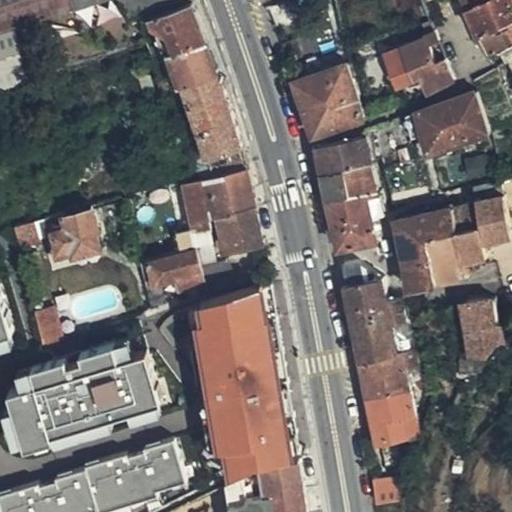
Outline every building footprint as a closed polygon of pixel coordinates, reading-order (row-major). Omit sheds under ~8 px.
[(132,0),(0,0),(0,79),(19,75),(19,73),(26,62),(16,15),(59,0),(128,0),(130,1),(132,0)] [(168,40),(206,26),(197,0),(161,0),(151,3),(164,42),(168,40)] [(511,1),(511,0),(478,0),(485,15),(511,1)] [(511,1),(485,15),(494,36),(510,28),(509,25),(511,23),(511,1)] [(425,67),(429,76),(430,79),(456,68),(451,53),(441,57),(431,22),(393,34),(405,73),(425,67)] [(217,59),(206,26),(168,40),(179,71),(184,69),(217,59)] [(306,93),(355,76),(346,49),(297,67),(306,93)] [(158,78),(176,72),(170,55),(153,61),(158,78)] [(185,74),(186,77),(219,65),(217,59),(184,69),(185,74)] [(211,158),(245,152),(239,131),(241,130),(221,65),(219,65),(186,77),(211,158)] [(315,121),(364,103),(355,76),(306,93),(315,121)] [(433,135),(493,119),(483,79),(481,80),(408,99),(416,121),(428,117),(433,135)] [(374,139),(370,120),(321,131),(326,157),(377,150),(375,144),(374,139)] [(376,120),(370,120),(374,139),(379,136),(376,120)] [(377,150),(326,157),(331,183),(382,176),(377,150)] [(217,199),(255,191),(247,159),(245,152),(211,158),(199,160),(209,201),(217,199)] [(480,196),(497,192),(495,181),(488,169),(475,172),(479,189),(480,196)] [(382,176),(331,183),(341,232),(382,225),(378,203),(388,201),(387,199),(382,176)] [(98,214),(91,187),(63,196),(67,210),(53,214),(58,234),(72,230),(74,238),(99,231),(95,215),(98,214)] [(484,214),(480,196),(479,189),(456,193),(462,219),(484,214)] [(263,226),(255,191),(217,199),(225,234),(263,226)] [(432,226),(462,219),(456,193),(401,206),(405,231),(432,226)] [(14,211),(18,228),(39,221),(35,205),(14,211)] [(462,219),(468,248),(490,242),(484,214),(462,219)] [(441,268),(463,263),(460,250),(468,248),(462,219),(432,226),(441,268)] [(413,275),(441,268),(432,226),(405,231),(413,275)] [(195,232),(149,244),(155,265),(177,260),(180,269),(203,265),(195,232)] [(202,252),(210,279),(236,271),(227,245),(202,252)] [(352,295),(391,286),(385,262),(380,263),(358,247),(343,250),(352,295)] [(273,318),(263,270),(172,297),(176,311),(205,304),(213,335),(273,318)] [(0,343),(20,338),(2,272),(0,272),(0,343)] [(503,329),(499,285),(464,289),(471,345),(463,345),(463,351),(459,370),(471,371),(485,348),(488,348),(503,329)] [(410,309),(410,303),(406,288),(391,286),(352,295),(361,341),(398,333),(393,312),(410,309)] [(57,301),(37,307),(47,339),(67,333),(57,301)] [(415,328),(410,309),(393,312),(398,333),(415,328)] [(415,328),(398,333),(361,341),(368,374),(410,365),(409,361),(422,359),(415,328)] [(7,405),(16,446),(134,418),(133,415),(167,407),(152,345),(136,349),(132,334),(82,346),(83,350),(20,365),(24,382),(11,385),(15,403),(7,405)] [(373,401),(375,407),(405,399),(417,396),(410,365),(368,374),(373,401)] [(288,390),(260,396),(264,415),(291,409),(288,390)] [(405,399),(375,407),(380,427),(410,419),(405,399)] [(180,438),(0,488),(0,511),(95,511),(193,486),(180,438)] [(271,504),(305,499),(297,442),(262,448),(258,450),(259,457),(263,456),(271,504)] [(229,510),(271,504),(263,456),(259,457),(258,450),(223,470),(229,510)] [(373,476),(375,487),(399,482),(401,470),(373,476)] [(306,511),(305,499),(271,504),(229,510),(229,511),(306,511)]
